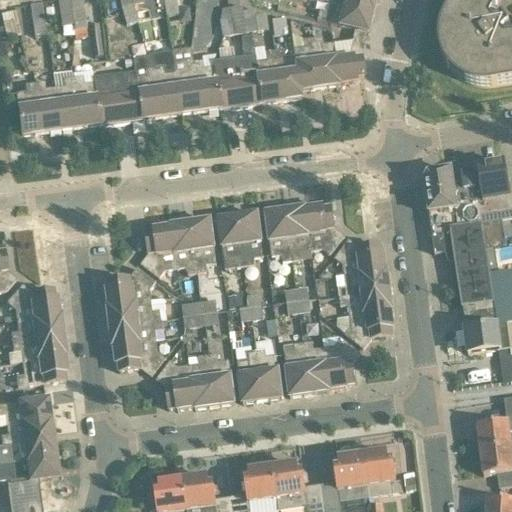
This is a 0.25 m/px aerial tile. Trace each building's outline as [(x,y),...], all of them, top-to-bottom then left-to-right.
[(137,27),(132,9),(130,0),(119,0),(121,11),(126,29),(137,27)] [(130,0),(132,9),(143,7),(142,0),(130,0)] [(177,18),(174,0),(161,0),(165,20),(177,18)] [(278,0),(250,0),(250,3),(277,8),(278,0)] [(371,19),(375,0),(330,0),(328,9),(371,19)] [(491,24),(494,17),(502,0),(453,0),(442,24),(440,29),(439,33),(439,37),(438,41),(438,46),(439,50),(440,54),(440,56),(442,60),(442,62),(443,64),(446,68),(448,71),(451,75),(452,76),(455,79),(459,82),(462,84),(464,85),(468,87),(472,89),(474,89),(478,90),(481,90),(485,91),(487,91),(491,90),(511,87),(511,30),(509,33),(502,23),(494,29),(491,24)] [(74,29),(74,34),(86,32),(80,1),(70,3),(74,29)] [(58,4),(62,31),(74,29),(70,3),(58,4)] [(41,7),(30,9),(35,42),(46,40),(41,7)] [(366,38),(371,19),(328,9),(326,17),(319,15),(317,24),(338,29),(337,32),(354,35),(366,38)] [(233,39),(244,37),(241,11),(229,12),(233,39)] [(223,40),(233,39),(229,12),(221,13),(219,24),(221,40),(222,40),(223,40)] [(257,35),(255,19),(254,14),(242,16),(245,37),(257,35)] [(20,39),(14,15),(1,18),(6,42),(20,39)] [(255,19),(257,35),(268,34),(266,18),(255,19)] [(271,23),(273,40),(287,38),(285,22),(271,23)] [(98,29),(89,30),(93,61),(102,60),(98,29)] [(75,38),(74,38),(74,43),(87,42),(86,37),(86,32),(74,34),(75,38)] [(351,45),(347,62),(334,64),(338,90),(355,87),(354,84),(362,83),(360,64),(366,38),(354,35),(351,45)] [(254,61),(253,52),(251,40),(241,41),(242,46),(244,62),(213,66),(214,71),(219,114),(228,113),(232,114),(248,112),(251,110),(260,108),(255,65),(254,61)] [(334,64),(332,47),(322,49),(321,41),(312,43),(319,94),(338,91),(338,90),(334,64)] [(319,94),(312,43),(302,44),(303,52),(293,53),(294,60),(299,96),(319,94)] [(199,117),(192,67),(190,52),(171,55),(174,77),(180,120),(199,117)] [(294,60),(284,61),(283,54),(274,56),(280,106),(300,104),(299,96),(294,60)] [(264,57),(265,64),(255,65),(260,108),(260,109),(280,106),(274,56),(264,57)] [(140,125),(160,122),(153,71),(151,60),(133,62),(135,77),(133,77),(140,124),(140,125)] [(219,114),(214,71),(203,73),(202,65),(192,67),(199,117),(219,114)] [(164,78),(163,70),(153,71),(160,122),(180,120),(174,77),(164,78)] [(132,126),(140,124),(133,77),(93,82),(93,87),(99,130),(108,129),(112,130),(128,128),(132,126)] [(99,130),(93,87),(84,88),(83,81),(73,82),(79,133),(99,130)] [(79,133),(73,82),(71,82),(64,83),(65,91),(54,92),(60,136),(79,133)] [(60,136),(54,92),(45,94),(44,86),(34,87),(33,87),(40,138),(60,136)] [(21,141),(40,138),(33,87),(24,89),(25,96),(15,97),(21,141)] [(479,205),(482,230),(511,224),(511,183),(508,184),(505,167),(478,172),(481,192),(483,205),(479,205)] [(482,230),(479,205),(478,205),(472,172),(431,179),(425,187),(434,259),(444,258),(449,267),(455,267),(462,312),(463,312),(466,335),(499,329),(499,328),(498,328),(488,268),(486,254),(482,230)] [(311,256),(306,214),(306,212),(286,215),(292,266),(302,264),(301,257),(311,256)] [(306,214),(311,256),(324,254),(331,260),(345,242),(334,234),(331,213),(323,214),(323,212),(306,214)] [(283,267),(292,266),(286,215),(265,218),(271,261),(282,260),(283,267)] [(238,222),(244,271),(255,270),(254,263),(263,261),(258,219),(238,222)] [(226,274),(244,271),(238,222),(218,224),(222,253),(223,253),(226,274)] [(190,228),(197,278),(207,277),(206,270),(216,269),(211,225),(190,228)] [(188,280),(197,278),(190,228),(170,231),(171,232),(176,274),(187,272),(188,280)] [(176,274),(171,232),(154,234),(154,236),(146,237),(149,259),(141,269),(159,284),(166,275),(176,274)] [(344,281),(386,275),(384,258),(382,258),(381,250),(359,253),(349,245),(335,264),(343,270),(344,281)] [(494,253),(486,254),(488,268),(496,266),(494,253)] [(0,296),(6,296),(16,285),(6,276),(3,257),(0,257),(0,296)] [(109,312),(151,307),(150,295),(156,288),(137,273),(129,284),(108,286),(109,295),(106,295),(109,312)] [(340,302),(390,295),(388,275),(386,275),(344,281),(346,292),(338,292),(340,302)] [(17,327),(59,321),(56,304),(54,304),(53,296),(31,299),(22,290),(6,307),(15,315),(17,327)] [(298,307),(309,305),(308,293),(296,294),(298,307)] [(286,308),(298,307),(296,294),(285,296),(286,308)] [(392,315),(393,315),(390,295),(340,302),(341,311),(347,311),(349,321),(392,315)] [(250,313),(261,311),(260,299),(248,301),(250,313)] [(228,301),(230,314),(242,312),(241,300),(228,301)] [(205,319),(217,318),(216,305),(204,307),(205,319)] [(298,307),(299,319),(311,317),(309,305),(298,307)] [(110,332),(161,326),(160,315),(153,316),(151,307),(109,312),(107,312),(110,332)] [(194,320),(205,319),(204,307),(193,308),(194,320)] [(288,320),(299,319),(298,307),(286,308),(288,320)] [(184,322),(194,320),(193,308),(182,309),(184,322)] [(250,313),(251,325),(263,324),(261,311),(250,313)] [(242,327),(251,325),(250,313),(240,314),(242,327)] [(392,315),(349,321),(350,332),(344,339),(363,354),(371,344),(393,341),(392,332),(394,332),(392,315)] [(205,319),(207,330),(219,329),(217,318),(205,319)] [(196,332),(207,330),(205,319),(194,320),(196,332)] [(185,333),(196,332),(194,320),(184,322),(185,333)] [(12,348),(63,341),(60,321),(59,321),(17,327),(18,337),(10,338),(12,348)] [(277,339),(275,324),(266,325),(268,340),(277,339)] [(114,352),(157,347),(155,336),(163,335),(161,326),(110,332),(113,352),(114,352)] [(499,329),(466,335),(465,335),(468,360),(511,354),(507,327),(499,329)] [(64,361),(65,361),(63,341),(12,348),(13,357),(8,357),(9,369),(22,367),(64,361)] [(324,353),(330,396),(346,393),(346,391),(355,390),(352,368),(360,358),(341,344),(335,351),(324,353)] [(255,355),(262,406),(282,403),(274,345),(255,348),(256,355),(255,355)] [(157,347),(114,352),(116,369),(118,369),(119,377),(141,374),(152,382),(166,363),(158,357),(157,347)] [(330,397),(330,396),(324,353),(313,354),(313,347),(303,348),(310,400),(330,397)] [(290,402),(310,400),(303,348),(284,351),(287,371),(286,372),(290,402)] [(243,409),(262,406),(255,355),(247,357),(247,364),(237,365),(239,379),(243,409)] [(208,361),(215,412),(235,410),(229,365),(218,367),(217,359),(208,361)] [(22,367),(24,380),(16,381),(18,392),(42,389),(42,390),(65,387),(64,378),(66,378),(64,361),(22,367)] [(195,415),(215,412),(208,361),(198,362),(199,370),(189,371),(194,414),(195,414),(195,415)] [(194,414),(189,371),(178,372),(170,366),(156,385),(166,393),(169,415),(177,414),(178,416),(194,414)] [(47,405),(0,411),(0,431),(7,430),(50,425),(47,405)] [(1,451),(52,444),(50,425),(7,430),(8,440),(0,441),(1,451)] [(511,426),(508,427),(477,431),(480,456),(511,451),(511,426)] [(12,469),(55,463),(52,444),(1,451),(2,459),(11,458),(12,469)] [(511,491),(511,451),(480,456),(484,481),(497,479),(499,494),(511,491)] [(362,460),(368,502),(392,498),(391,486),(395,486),(392,465),(387,466),(386,457),(362,460)] [(340,511),(340,506),(368,502),(362,460),(339,464),(340,472),(335,473),(337,487),(321,490),(323,511),(340,511)] [(55,463),(12,469),(0,470),(0,484),(6,484),(7,489),(58,482),(55,463)] [(323,511),(321,490),(304,492),(303,477),(298,478),(296,469),(273,472),(277,503),(277,511),(298,511),(307,511),(323,511)] [(250,511),(249,507),(277,503),(273,472),(249,476),(250,484),(246,485),(248,500),(231,502),(232,511),(250,511)] [(416,495),(414,478),(404,479),(406,497),(416,495)] [(232,511),(231,502),(215,504),(213,489),(208,490),(207,481),(183,485),(186,511),(208,511),(216,511),(232,511)] [(155,497),(157,511),(186,511),(183,485),(159,488),(160,497),(155,497)]
